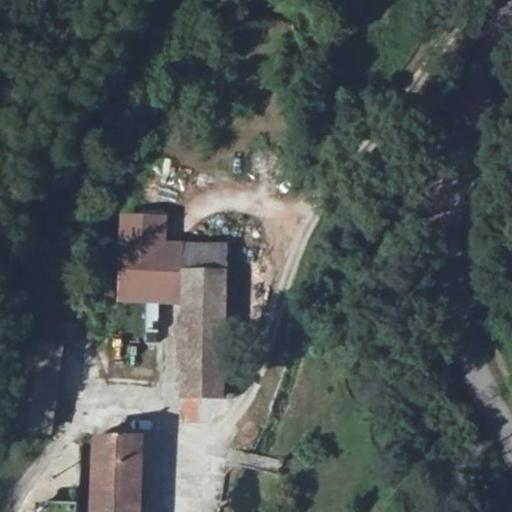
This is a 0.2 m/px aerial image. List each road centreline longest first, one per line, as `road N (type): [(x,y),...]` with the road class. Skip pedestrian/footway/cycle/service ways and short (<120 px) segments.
road 1 (unknown): [(427,0),(343,108),(324,158),(289,199),(268,241),(255,270),(227,415)]
road 2 (secondary): [(511,413),(441,269),(491,0)]
